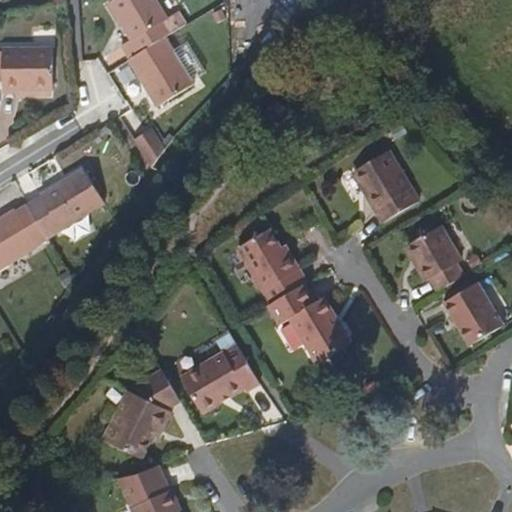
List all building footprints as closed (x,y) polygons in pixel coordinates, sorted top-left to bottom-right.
[(132,42),(162,23),(166,20),(153,0),(117,0),(110,5),(132,42)] [(167,40),(172,37),(162,23),(132,42),(124,47),(134,61),(167,40)] [(134,61),(129,64),(158,108),(194,85),(167,40),(134,61)] [(2,51),(2,60),(3,90),(3,95),(53,93),(52,51),(2,51)] [(152,170),(165,152),(152,132),(135,142),(152,170)] [(421,201),(394,155),(356,178),(384,224),(421,201)] [(41,199),(27,208),(49,243),(106,207),(84,171),(40,197),(41,199)] [(0,272),(49,243),(27,208),(17,214),(14,213),(0,221),(0,272)] [(443,294),(470,277),(461,263),(465,259),(445,225),(412,246),(422,264),(419,267),(428,281),(433,279),(443,294)] [(307,287),(311,285),(293,256),(288,259),(283,250),(272,231),(240,251),(273,308),(307,287)] [(288,259),(293,256),(288,247),(283,250),(288,259)] [(506,330),(480,285),(448,305),(473,349),(506,330)] [(273,308),(271,309),(283,329),(293,322),(321,366),(358,344),(345,324),(343,325),(327,300),(319,306),(307,287),(273,308)] [(183,406),(193,422),(213,409),(210,405),(219,400),(222,404),(235,396),(238,399),(251,391),(228,352),(171,385),(183,406)] [(173,413),(183,406),(171,385),(165,375),(135,393),(110,442),(148,461),(173,413)] [(210,405),(213,409),(222,404),(219,400),(210,405)] [(141,511),(182,511),(183,511),(182,511),(180,511),(173,497),(160,470),(138,479),(128,481),(142,511),(141,511)] [(119,483),(133,511),(141,511),(142,511),(128,481),(119,483)] [(180,511),(182,511),(183,511),(176,497),(173,497),(180,511)]
